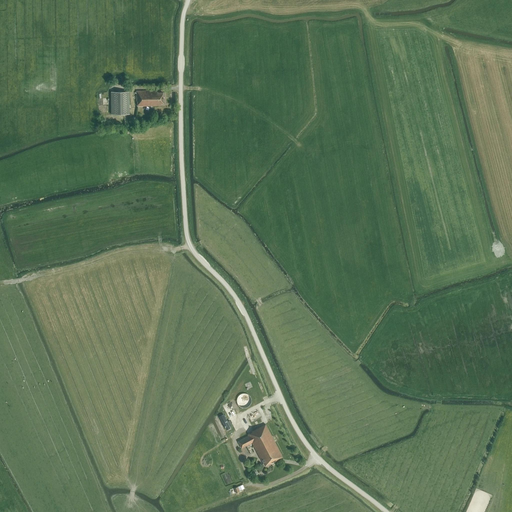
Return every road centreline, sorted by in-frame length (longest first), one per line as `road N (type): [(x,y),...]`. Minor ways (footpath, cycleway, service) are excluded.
road 1 (unclassified): [(387,511),(306,444),(246,317),(188,241),(180,131),(188,0)]
road 2 (track): [(340,158),(297,143),(224,95),(181,88)]
road 3 (track): [(246,425),(234,444),(250,481),(269,484),(307,464)]
